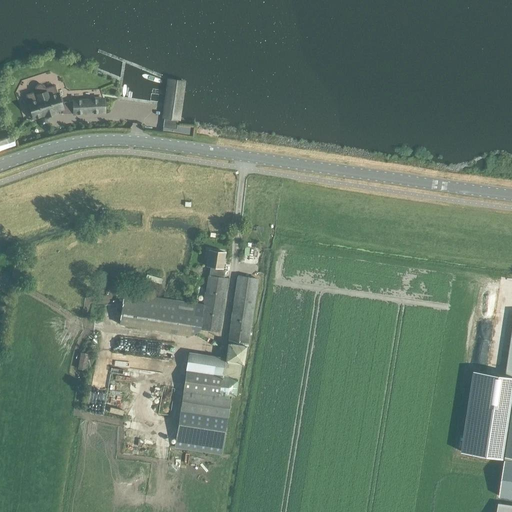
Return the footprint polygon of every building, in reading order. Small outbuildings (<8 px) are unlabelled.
[(163,106),(161,118),(164,119),(163,128),(176,129),(178,121),(181,120),(186,81),(170,79),(167,78),(163,103),(163,106)] [(54,85),(45,88),(44,86),(42,85),(41,84),(39,84),(37,85),(36,87),(35,89),(35,91),(36,91),(26,94),(34,118),(47,114),(46,112),(52,110),(53,112),(62,109),(63,113),(74,112),(74,113),(104,112),(104,99),(99,99),(99,97),(90,98),(90,100),(73,100),(73,102),(60,102),(54,85)] [(14,137),(0,140),(0,148),(16,145),(14,137)] [(226,252),(209,249),(207,266),(211,266),(218,267),(218,271),(225,272),(226,267),(224,267),(226,252)] [(204,304),(200,328),(220,331),(228,278),(225,277),(225,272),(218,271),(218,267),(211,266),(210,275),(209,274),(204,304)] [(226,358),(190,352),(175,446),(222,453),(232,395),(236,396),(239,379),(240,379),(242,363),(244,363),(247,345),(248,345),(258,279),(238,276),(228,342),(229,342),(226,358)] [(120,323),(192,335),(197,303),(125,292),(120,323)] [(474,371),(462,450),(506,457),(506,458),(500,496),(511,497),(511,337),(506,376),(474,371)] [(88,354),(80,352),(78,368),(86,369),(88,354)] [(511,511),(511,505),(500,503),(498,511),(511,511)]
